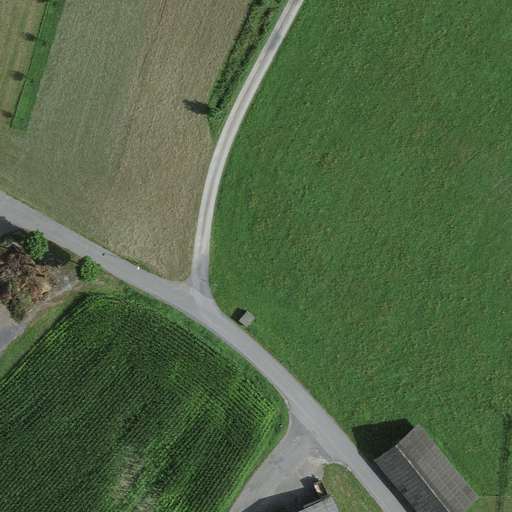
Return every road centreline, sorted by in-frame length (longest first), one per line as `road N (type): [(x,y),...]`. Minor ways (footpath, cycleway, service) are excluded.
road 1 (unclassified): [(393,511),(298,398),(208,309),(0,205)]
road 2 (track): [(208,309),(204,225),(223,142),(293,0)]
